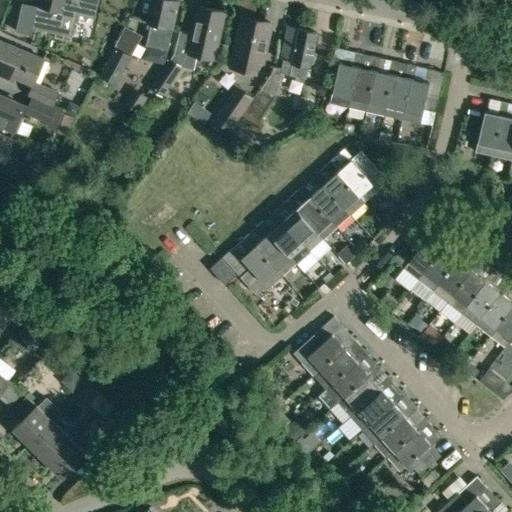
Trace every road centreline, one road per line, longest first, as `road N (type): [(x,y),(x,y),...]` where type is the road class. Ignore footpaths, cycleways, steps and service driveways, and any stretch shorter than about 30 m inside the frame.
road 1 (residential): [(339,294),(387,250),(429,186),(472,27)]
road 2 (residential): [(339,294),(264,358),(181,263)]
road 3 (residential): [(476,449),(339,294)]
road 4 (residential): [(246,511),(201,460),(78,511)]
road 5 (unclassified): [(472,27),(347,0)]
